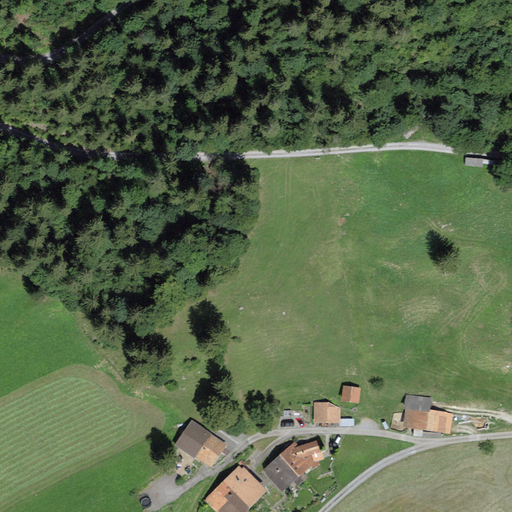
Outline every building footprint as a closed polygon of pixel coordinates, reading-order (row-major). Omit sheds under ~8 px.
[(358,403),(359,391),(345,389),(343,401),(358,403)] [(448,433),(450,417),(428,414),(429,400),(408,397),(404,428),(448,433)] [(328,405),(316,405),(316,422),(338,422),(338,409),(328,405)] [(302,418),(302,408),(283,409),(283,419),(302,418)] [(196,459),(197,458),(212,469),(228,448),(212,437),(214,434),(193,419),(175,444),(196,459)] [(299,444),(295,439),(278,455),(299,477),(315,462),(314,461),(324,457),(317,437),(299,444)] [(299,477),(278,455),(265,467),(266,474),(283,492),(299,477)] [(250,509),(268,491),(244,466),(242,467),(239,464),(222,480),(250,509)] [(217,511),(245,511),(250,509),(222,480),(204,497),(217,511)]
